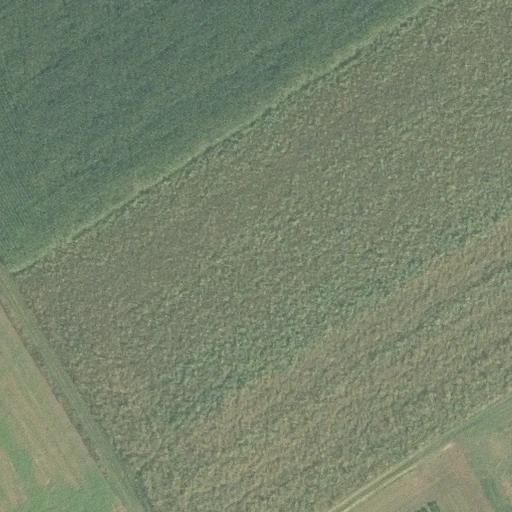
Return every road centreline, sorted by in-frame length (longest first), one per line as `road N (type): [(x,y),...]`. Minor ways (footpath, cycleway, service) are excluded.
road 1 (track): [(0,273),(130,511)]
road 2 (track): [(333,511),(511,404)]
